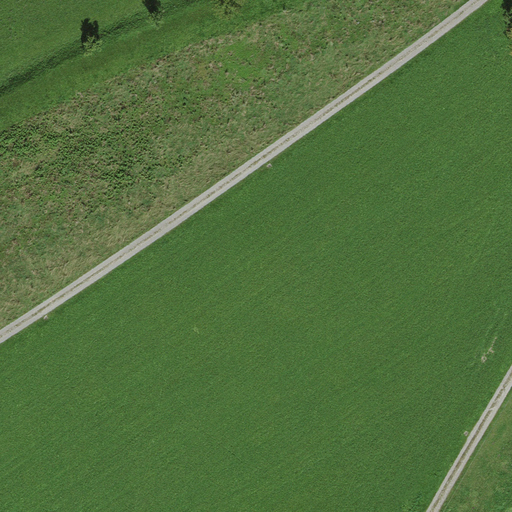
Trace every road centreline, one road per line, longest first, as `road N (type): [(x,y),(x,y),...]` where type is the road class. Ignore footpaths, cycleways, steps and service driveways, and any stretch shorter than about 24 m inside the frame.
road 1 (track): [(0,330),(475,0)]
road 2 (track): [(511,374),(434,511)]
